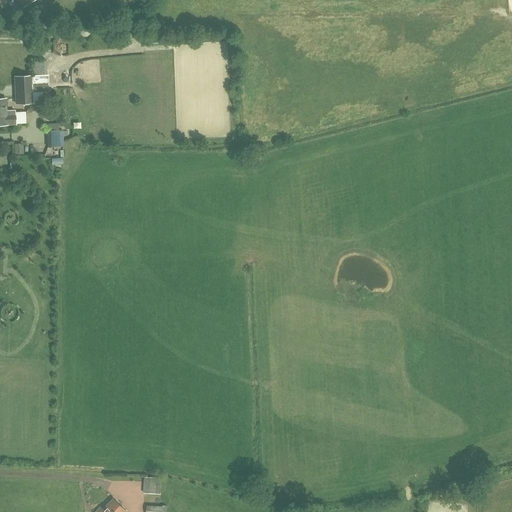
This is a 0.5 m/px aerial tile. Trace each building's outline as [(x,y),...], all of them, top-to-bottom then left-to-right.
[(26,5),(23,0),(13,0),(20,9),(26,5)] [(133,38),(132,21),(128,22),(122,22),(122,31),(123,39),(133,38)] [(48,75),(31,76),(15,77),(16,104),(49,102),(48,75)] [(8,112),(6,112),(6,99),(0,99),(0,125),(7,125),(15,124),(15,123),(23,123),(23,112),(15,113),(15,110),(9,110),(8,112)] [(47,131),(48,147),(58,147),(57,131),(47,131)] [(162,495),(163,479),(145,477),(144,493),(162,495)] [(100,511),(126,511),(114,499),(100,511)]
